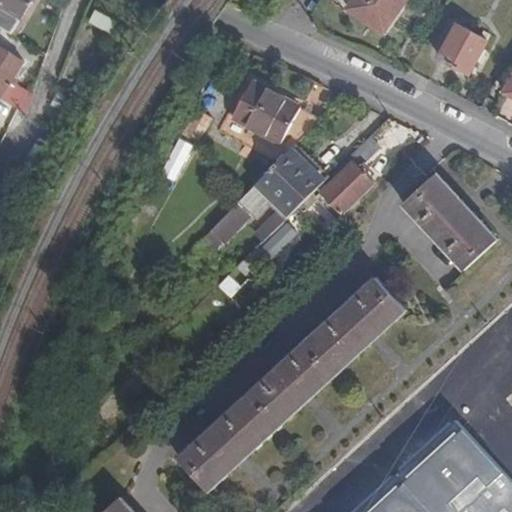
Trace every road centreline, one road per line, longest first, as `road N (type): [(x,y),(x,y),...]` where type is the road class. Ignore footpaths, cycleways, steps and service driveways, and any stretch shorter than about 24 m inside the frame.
road 1 (residential): [(447,122),(400,184),(390,225),(367,261),(163,450)]
road 2 (residential): [(447,122),(178,0)]
road 3 (residential): [(0,167),(29,124),(77,0)]
